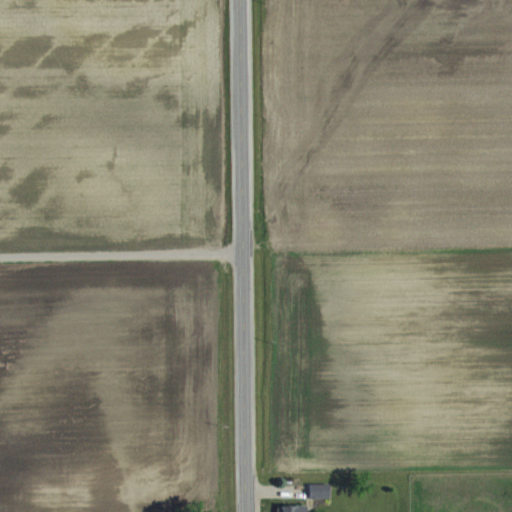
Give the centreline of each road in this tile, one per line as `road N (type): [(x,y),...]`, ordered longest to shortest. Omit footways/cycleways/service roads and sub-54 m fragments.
road 1 (secondary): [(242,511),(236,0)]
road 2 (residential): [(238,255),(0,258)]
